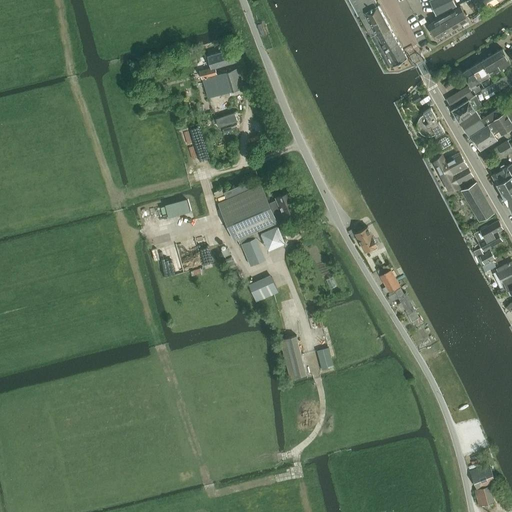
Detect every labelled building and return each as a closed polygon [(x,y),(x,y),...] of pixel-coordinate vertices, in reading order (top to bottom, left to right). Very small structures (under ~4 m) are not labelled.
[(412,64),(411,63),(408,58),(394,33),(394,32),(393,32),(392,30),(392,29),(384,15),(379,7),(380,6),(379,5),(377,6),(375,3),(377,2),(375,0),(351,0),(371,37),(385,64),(386,63),(389,68),(394,65),(395,66),(397,64),(405,60),(408,66),(412,64)] [(430,0),(436,16),(456,6),(453,0),(430,0)] [(485,9),(483,6),(479,0),(473,0),(481,12),(485,9)] [(461,6),(444,16),(452,30),(468,20),(461,6)] [(436,39),(452,30),(444,16),(428,25),(436,39)] [(502,48),(492,54),(500,68),(511,62),(502,48)] [(235,61),(232,49),(208,56),(212,67),(215,67),(235,61)] [(492,54),(482,60),(491,74),(500,68),(492,54)] [(482,60),(473,66),(481,80),(491,74),(482,60)] [(478,87),(475,83),(481,80),(473,66),(463,72),(465,75),(471,86),(475,94),(482,90),(480,86),(478,87)] [(243,88),(237,68),(217,74),(215,67),(212,67),(200,71),(209,98),(243,88)] [(511,85),(511,81),(511,80),(511,71),(482,90),(486,96),(496,90),(497,91),(503,87),(505,90),(511,85)] [(444,83),(446,89),(454,86),(452,80),(444,83)] [(468,86),(447,99),(452,106),(472,93),(468,86)] [(418,93),(412,96),(415,102),(421,99),(421,98),(418,93)] [(475,94),(469,98),(468,97),(452,107),(459,120),(476,110),(475,109),(482,105),(475,94)] [(431,105),(423,110),(424,113),(423,113),(419,116),(417,120),(417,125),(418,129),(421,133),(425,135),(430,135),(434,134),(436,133),(437,135),(445,131),(431,105)] [(511,108),(502,115),(493,121),(500,131),(502,134),(511,127),(511,108)] [(476,110),(459,120),(470,136),(471,135),(493,121),(502,115),(498,109),(482,119),(476,110)] [(235,112),(216,119),(219,127),(238,121),(235,112)] [(495,135),(500,131),(493,121),(471,135),(481,150),(498,139),(495,135)] [(235,125),(223,129),(225,134),(236,130),(235,125)] [(439,140),(438,143),(442,149),(452,143),(448,137),(445,136),(439,140)] [(496,161),(511,151),(511,147),(509,143),(508,140),(490,151),(496,161)] [(473,176),(467,164),(460,152),(445,160),(444,158),(435,163),(447,185),(449,189),(473,176)] [(492,174),(497,183),(511,174),(511,162),(507,166),(504,164),(500,166),(501,166),(500,170),(492,174)] [(511,174),(497,183),(502,192),(502,193),(508,203),(511,201),(511,174)] [(246,182),(224,192),(227,197),(249,188),(246,182)] [(477,182),(462,191),(480,221),(494,212),(477,182)] [(285,218),(300,212),(290,190),(276,196),(277,199),(269,203),(262,186),(219,204),(235,239),(241,236),(277,221),(276,219),(284,216),(285,218)] [(170,216),(193,209),(189,197),(166,204),(170,216)] [(502,240),(498,232),(503,228),(499,220),(494,222),(475,233),(479,241),(484,250),(502,240)] [(262,231),(269,249),(287,242),(280,224),(262,231)] [(368,226),(355,233),(357,235),(365,251),(371,248),(373,249),(378,247),(378,245),(368,226)] [(353,228),(348,231),(352,238),(357,235),(355,233),(353,228)] [(252,232),(241,236),(244,242),(254,238),(252,232)] [(254,238),(244,242),(242,243),(252,265),(264,259),(254,238)] [(226,251),(229,258),(235,255),(232,249),(226,251)] [(477,251),(475,252),(482,265),(485,263),(493,259),(495,258),(490,250),(484,253),(481,249),(477,251)] [(202,254),(204,264),(212,263),(210,253),(202,254)] [(498,270),(493,272),(501,289),(497,291),(499,293),(499,294),(504,292),(508,290),(511,288),(511,261),(497,268),(498,270)] [(388,265),(378,271),(381,276),(389,271),(391,270),(388,265)] [(391,270),(389,271),(381,276),(390,292),(400,286),(391,270)] [(249,284),(250,287),(257,301),(279,292),(272,277),(271,275),(249,284)] [(405,308),(412,321),(414,326),(423,321),(420,316),(419,317),(415,309),(416,309),(406,292),(404,293),(401,287),(395,290),(396,292),(390,296),(388,297),(391,302),(399,298),(401,302),(398,303),(402,310),(405,308)] [(307,376),(298,338),(281,341),(291,379),(307,376)] [(323,369),(335,365),(329,344),(317,348),(323,369)] [(496,480),(489,463),(470,471),(477,487),(496,480)] [(491,485),(475,489),(479,505),(495,501),(491,485)]
